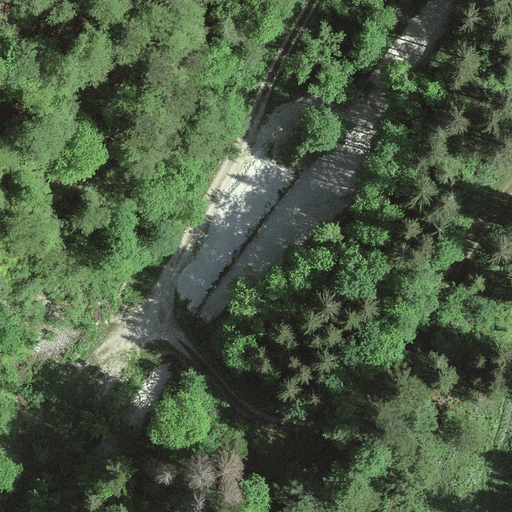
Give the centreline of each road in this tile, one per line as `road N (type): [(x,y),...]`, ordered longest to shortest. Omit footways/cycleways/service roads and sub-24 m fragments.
road 1 (track): [(154,316),(243,392),(301,407),(347,399),(412,334),(511,190)]
road 2 (track): [(154,316),(300,0)]
